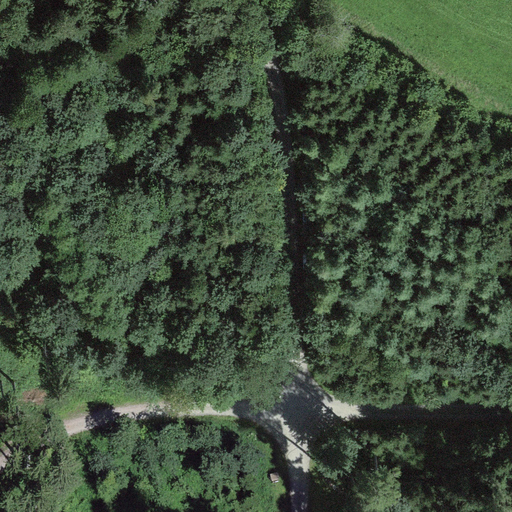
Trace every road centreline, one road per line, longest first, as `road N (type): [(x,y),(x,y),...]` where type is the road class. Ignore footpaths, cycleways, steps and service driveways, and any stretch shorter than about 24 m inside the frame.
road 1 (track): [(0,440),(50,415),(306,408),(308,511)]
road 2 (track): [(511,408),(306,408),(301,296)]
road 3 (track): [(250,0),(283,99),(301,296)]
